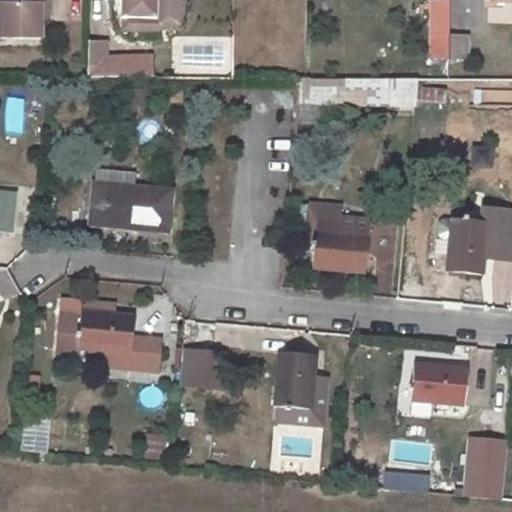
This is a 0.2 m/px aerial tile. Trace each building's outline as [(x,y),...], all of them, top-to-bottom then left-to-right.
[(0,37),(37,38),(38,19),(38,3),(46,2),(45,0),(5,0),(6,3),(0,3),(0,37)] [(158,29),(179,23),(182,0),(157,0),(157,18),(125,17),(124,29),(158,29)] [(157,18),(157,0),(125,0),(125,17),(157,18)] [(46,19),(46,2),(38,3),(38,19),(46,19)] [(434,34),(434,59),(448,59),(448,34),(434,34)] [(150,52),(106,52),(106,39),(83,39),(83,75),(150,74),(150,52)] [(335,88),(301,85),(299,104),(334,105),(389,106),(415,105),(417,78),(389,79),(389,87),(335,88)] [(27,135),(26,98),(8,98),(8,135),(27,135)] [(167,232),(171,191),(94,184),(90,225),(167,232)] [(0,192),(0,230),(11,232),(15,193),(0,192)] [(295,219),(308,220),(309,209),(294,207),(292,224),(295,224),(295,219)] [(309,209),(308,220),(295,219),(295,224),(294,239),(314,240),(315,225),(339,226),(340,219),(341,208),(309,207),(309,209)] [(453,217),(447,271),(481,275),(483,256),(494,257),(494,256),(498,213),(498,212),(483,210),(482,220),(453,217)] [(511,214),(498,213),(494,256),(511,258),(511,214)] [(368,221),(340,219),(339,226),(315,225),(314,240),(312,268),(364,271),(368,221)] [(113,317),(114,306),(82,303),(81,314),(113,317)] [(79,346),(126,351),(125,368),(159,371),(162,341),(132,338),(134,318),(113,317),(81,314),(80,316),(61,315),(57,353),(78,354),(79,346)] [(178,386),(212,386),(213,348),(178,348),(178,386)] [(314,355),(281,353),(275,405),(277,406),(308,408),(311,377),(314,355)] [(464,404),(467,371),(414,367),(411,399),(464,404)] [(326,378),(311,377),(308,408),(277,406),(275,420),(321,424),(326,378)] [(505,439),(467,435),(462,486),(501,489),(505,439)] [(150,440),(150,458),(164,459),(165,441),(150,440)]
